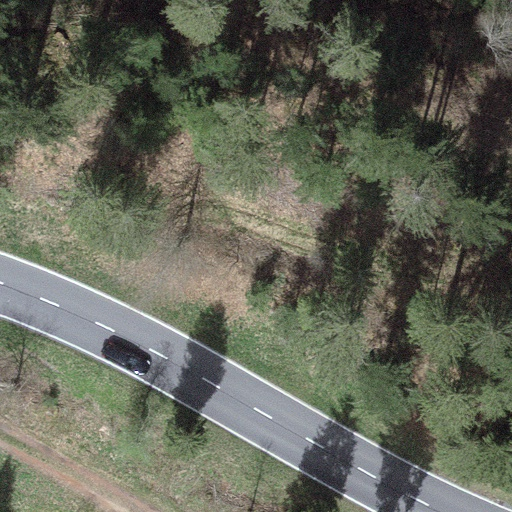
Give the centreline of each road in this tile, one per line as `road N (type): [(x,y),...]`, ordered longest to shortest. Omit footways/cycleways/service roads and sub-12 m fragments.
road 1 (secondary): [(0,283),(173,363),(441,511)]
road 2 (track): [(0,441),(123,511)]
